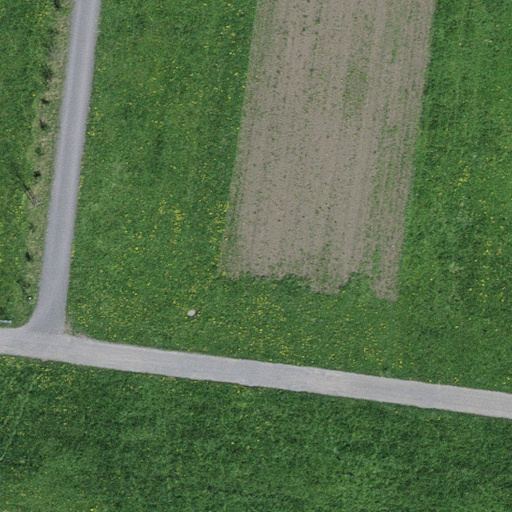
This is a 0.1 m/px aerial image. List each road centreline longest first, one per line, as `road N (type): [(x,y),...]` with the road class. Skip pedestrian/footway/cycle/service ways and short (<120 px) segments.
road 1 (track): [(511,413),(0,344)]
road 2 (track): [(85,0),(45,350)]
